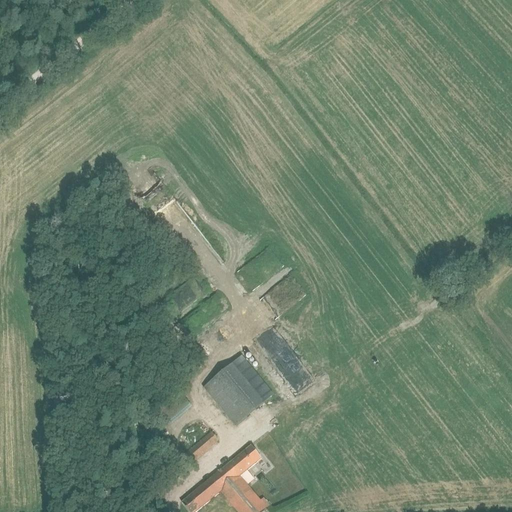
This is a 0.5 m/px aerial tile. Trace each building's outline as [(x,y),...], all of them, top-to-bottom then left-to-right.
[(190,307),(185,312),(197,326),(203,321),(190,307)] [(305,334),(311,331),(303,315),(297,318),(305,334)] [(315,351),(322,349),(320,339),(312,342),(315,351)] [(264,404),(232,366),(204,389),(236,428),(264,404)] [(178,393),(152,414),(166,431),(192,409),(178,393)] [(255,447),(258,451),(291,424),(303,414),(300,411),(288,420),(255,447)] [(211,434),(206,438),(184,456),(183,457),(190,466),(218,442),(211,434)] [(252,447),(190,498),(182,504),(188,511),(197,511),(222,492),(238,511),(263,511),(266,510),(239,478),(262,459),(252,447)]
